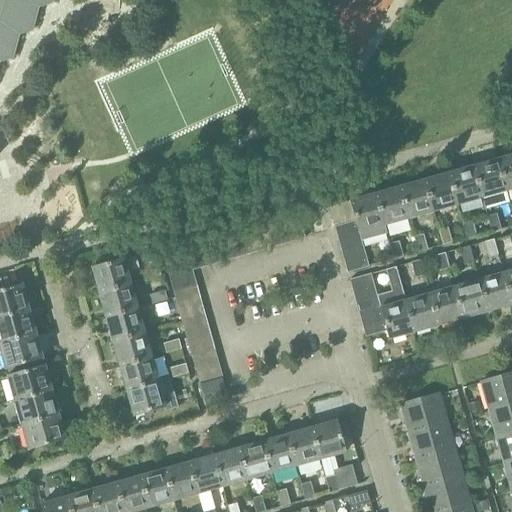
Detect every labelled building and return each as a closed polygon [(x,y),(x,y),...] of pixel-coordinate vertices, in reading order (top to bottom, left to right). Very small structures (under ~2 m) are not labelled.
[(0,0),(0,62),(13,59),(19,35),(32,31),(38,8),(51,5),(52,0),(0,0)] [(507,191),(511,189),(511,155),(498,159),(507,191)] [(507,191),(498,159),(473,166),(482,198),(507,191)] [(449,173),(458,205),(482,198),(473,166),(449,173)] [(424,180),(433,212),(458,205),(449,173),(424,180)] [(399,187),(408,219),(433,212),(424,180),(399,187)] [(375,194),(384,226),(408,219),(399,187),(375,194)] [(350,201),(356,221),(359,233),(384,226),(375,194),(350,201)] [(298,214),(287,217),(293,240),(305,237),(298,214)] [(488,217),(492,231),(501,228),(496,214),(488,217)] [(283,243),(293,240),(287,217),(276,221),(283,243)] [(271,247),(283,243),(276,221),(264,224),(271,247)] [(356,221),(334,227),(338,239),(359,233),(356,221)] [(463,224),(468,238),(477,236),(473,221),(463,224)] [(259,250),(271,247),(264,224),(252,228),(259,250)] [(252,228),(242,231),(249,253),(259,250),(252,228)] [(439,230),(443,245),(452,243),(448,228),(439,230)] [(242,231),(231,234),(237,257),(249,253),(242,231)] [(359,233),(338,239),(341,251),(363,244),(359,233)] [(231,234),(220,238),(226,260),(237,257),(231,234)] [(414,238),(418,252),(427,250),(423,235),(414,238)] [(220,238),(208,241),(215,263),(226,260),(220,238)] [(494,238),(485,241),(489,256),(498,254),(494,238)] [(208,241),(197,244),(204,266),(215,263),(208,241)] [(394,259),(403,256),(399,242),(389,245),(394,259)] [(192,269),(204,266),(197,244),(186,247),(187,251),(192,269)] [(363,244),(341,251),(344,262),(366,256),(365,251),(363,244)] [(469,245),(460,248),(464,264),(474,261),(469,245)] [(164,257),(174,293),(197,287),(192,269),(187,251),(164,257)] [(445,252),(436,255),(440,270),(450,268),(445,252)] [(366,256),(344,262),(347,272),(369,266),(366,256)] [(420,259),(411,262),(415,278),(425,275),(420,259)] [(116,289),(131,284),(124,260),(92,269),(98,289),(99,294),(116,289)] [(147,280),(161,276),(158,266),(144,270),(147,280)] [(380,307),(381,308),(384,319),(387,330),(390,339),(415,332),(406,300),(405,300),(400,282),(401,281),(396,266),(387,269),(387,270),(385,270),(392,292),(377,296),(377,297),(380,307)] [(488,311),(511,304),(511,302),(508,289),(504,273),(479,280),(482,289),(488,311)] [(353,289),(353,291),(362,289),(374,286),(371,274),(350,279),(353,289)] [(0,279),(0,317),(30,309),(23,285),(4,291),(1,279),(0,279)] [(479,280),(455,286),(455,289),(464,318),(488,311),(482,289),(479,280)] [(99,294),(106,318),(138,309),(132,289),(131,284),(116,289),(99,294)] [(353,291),(356,303),(377,297),(377,296),(375,289),(374,286),(362,289),(353,291)] [(446,289),(430,293),(439,325),(464,318),(455,289),(455,286),(446,289)] [(200,298),(197,289),(197,287),(174,293),(177,305),(200,298)] [(168,301),(165,291),(151,295),(153,305),(168,301)] [(430,293),(406,300),(415,332),(439,325),(430,293)] [(356,303),(360,314),(381,308),(380,307),(377,297),(356,303)] [(203,309),(200,298),(177,305),(181,316),(203,309)] [(363,325),(384,319),(381,308),(360,314),(363,325)] [(30,309),(0,317),(0,344),(37,334),(30,309)] [(138,309),(106,318),(113,343),(145,333),(138,309)] [(206,320),(203,309),(181,316),(184,327),(206,320)] [(387,330),(384,319),(363,325),(366,336),(387,330)] [(210,332),(206,320),(184,327),(187,338),(210,332)] [(213,343),(210,332),(187,338),(190,350),(213,343)] [(145,333),(113,343),(120,367),(152,358),(145,333)] [(37,334),(0,344),(0,350),(6,370),(44,359),(37,334)] [(182,350),(179,340),(165,344),(167,354),(182,350)] [(216,355),(213,343),(190,350),(193,362),(216,355)] [(220,365),(216,355),(193,362),(197,372),(220,365)] [(152,358),(120,367),(127,392),(159,383),(152,358)] [(189,374),(186,365),(172,369),(174,378),(189,374)] [(197,372),(200,384),(223,377),(220,365),(197,372)] [(14,402),(52,391),(46,367),(8,378),(14,402)] [(494,410),(511,404),(511,374),(481,383),(481,384),(487,383),(493,407),(488,408),(489,411),(494,410)] [(227,390),(223,377),(200,384),(203,397),(227,390)] [(170,380),(159,383),(127,392),(134,417),(166,408),(167,412),(178,409),(170,380)] [(408,433),(443,423),(436,399),(441,398),(440,395),(458,390),(455,380),(435,385),(438,395),(400,406),(408,433)] [(60,416),(52,391),(14,402),(21,426),(60,416)] [(469,405),(471,413),(481,410),(478,402),(469,405)] [(496,438),(501,436),(511,433),(511,404),(494,410),(501,434),(496,435),(496,438)] [(60,416),(21,426),(28,451),(66,440),(60,416)] [(336,421),(310,429),(320,460),(345,453),(336,421)] [(443,423),(408,433),(416,461),(451,451),(444,426),(449,425),(448,422),(443,423)] [(320,460),(310,429),(286,436),(295,467),(320,460)] [(511,433),(501,436),(508,461),(503,463),(504,465),(509,464),(511,462),(511,433)] [(295,467),(286,436),(262,443),(271,474),(295,467)] [(237,450),(247,481),(271,474),(262,443),(237,450)] [(0,458),(9,456),(8,455),(6,446),(0,447),(0,458)] [(455,449),(451,451),(416,461),(424,488),(459,478),(452,453),(456,452),(455,449)] [(213,457),(222,488),(247,481),(237,450),(213,457)] [(190,463),(199,495),(222,488),(213,457),(190,463)] [(174,502),(199,495),(190,463),(165,470),(174,502)] [(141,477),(150,509),(174,502),(165,470),(141,477)] [(329,493),(339,490),(334,475),(325,478),(329,493)] [(463,476),(459,478),(424,488),(430,511),(440,511),(466,505),(460,481),(464,479),(463,476)] [(116,484),(124,511),(138,511),(150,509),(141,477),(116,484)] [(300,485),(305,500),(314,497),(310,482),(300,485)] [(91,491),(97,511),(124,511),(116,484),(91,491)] [(276,492),(280,507),(290,504),(286,489),(276,492)] [(71,511),(97,511),(91,491),(68,498),(71,511)] [(371,505),(367,491),(347,497),(351,511),(371,505)] [(252,499),(255,511),(262,511),(265,511),(261,496),(252,499)] [(71,511),(68,498),(42,505),(44,511),(71,511)] [(334,511),(331,501),(322,504),(324,511),(334,511)] [(476,511),(480,511),(489,509),(487,501),(475,504),(476,511)] [(227,505),(229,511),(238,511),(236,503),(227,505)] [(466,505),(440,511),(468,511),(467,508),(471,506),(470,503),(466,505)]
